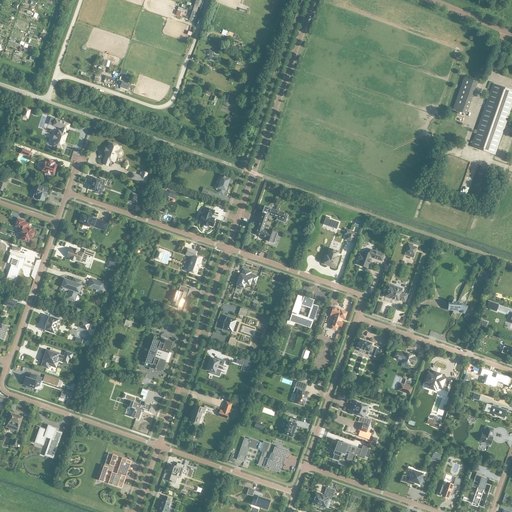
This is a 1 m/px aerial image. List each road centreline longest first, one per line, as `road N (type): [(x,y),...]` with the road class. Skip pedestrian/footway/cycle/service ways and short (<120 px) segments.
road 1 (residential): [(313,0),(226,249)]
road 2 (residential): [(226,249),(159,446)]
road 3 (residential): [(8,362),(1,384),(10,395),(159,446)]
road 4 (residential): [(226,249),(67,192)]
road 5 (residential): [(357,317),(511,371)]
road 6 (residential): [(357,317),(356,292),(226,249)]
road 7 (residential): [(305,465),(357,317)]
road 8 (residential): [(56,222),(8,362)]
road 9 (residential): [(159,446),(295,493)]
road 10 (residential): [(305,465),(438,511)]
